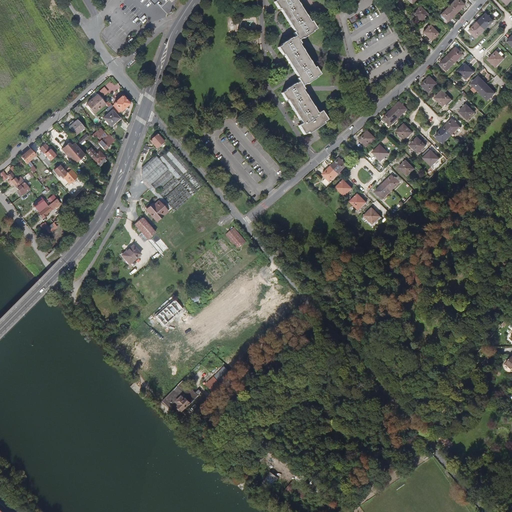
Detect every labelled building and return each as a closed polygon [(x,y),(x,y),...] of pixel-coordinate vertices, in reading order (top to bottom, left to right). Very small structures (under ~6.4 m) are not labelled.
[(274,0),(279,8),(280,7),(295,31),(294,31),(296,35),(277,46),(282,54),(284,53),(298,77),(297,77),(299,81),(281,92),(286,100),(288,99),(302,122),(298,124),(304,134),(307,131),(308,133),(323,124),(322,122),(325,120),(320,111),(316,113),(302,90),(303,89),(301,86),(319,74),(315,66),(313,67),(298,44),(300,43),(297,39),(315,27),(311,20),(309,21),(295,0),(274,0)] [(457,14),(465,5),(460,0),(456,0),(450,7),(457,14)] [(429,15),(421,7),(413,14),(422,22),(429,15)] [(449,22),(457,14),(450,7),(441,15),(449,22)] [(494,21),(487,13),(478,22),(486,29),(494,21)] [(486,29),(478,22),(470,30),(477,38),(486,29)] [(431,41),(438,33),(430,25),(423,32),(431,41)] [(456,64),(464,55),(457,48),(449,56),(456,64)] [(497,67),(505,59),(497,51),(489,59),(497,67)] [(456,64),(449,56),(441,64),(448,72),(456,64)] [(474,72),(466,64),(459,72),(467,80),(474,72)] [(429,92),(438,84),(431,77),(422,85),(429,92)] [(487,85),(479,77),(472,84),(480,93),(487,85)] [(496,94),(487,85),(480,93),(489,101),(496,94)] [(453,101),(443,91),(436,98),(444,107),(447,104),(448,106),(453,101)] [(105,105),(97,97),(87,106),(94,114),(105,105)] [(121,112),(130,105),(123,97),(115,105),(121,112)] [(400,117),(408,109),(401,102),(392,110),(400,117)] [(118,113),(111,105),(105,111),(108,115),(112,111),(116,115),(118,113)] [(475,113),(467,105),(460,113),(468,121),(475,113)] [(391,126),(400,117),(392,110),(384,119),(391,126)] [(111,127),(119,119),(116,115),(112,111),(108,115),(103,118),(111,127)] [(85,128),(78,120),(69,128),(76,136),(85,128)] [(452,136),(461,127),(453,120),(445,128),(452,136)] [(413,133),(405,125),(398,133),(406,141),(413,133)] [(452,136),(445,128),(436,136),(444,144),(452,136)] [(114,141),(108,135),(106,137),(100,129),(96,133),(97,135),(95,136),(100,141),(98,143),(103,149),(105,146),(107,148),(114,141)] [(366,145),(374,137),(367,129),(359,138),(366,145)] [(80,145),(88,137),(86,135),(78,142),(80,145)] [(156,148),(163,142),(167,147),(158,155),(160,158),(171,149),(172,148),(162,135),(159,137),(158,136),(151,142),(156,148)] [(426,147),(418,138),(411,146),(419,154),(426,147)] [(100,147),(92,139),(90,141),(97,149),(100,147)] [(74,165),(85,156),(79,149),(74,144),(70,147),(68,144),(61,151),(74,165)] [(55,156),(45,145),(40,150),(50,161),(55,156)] [(382,160),(389,152),(381,145),(373,152),(382,160)] [(104,159),(105,158),(100,152),(96,155),(91,148),(86,152),(97,165),(104,159)] [(204,187),(171,149),(160,158),(159,160),(168,170),(169,172),(174,178),(175,178),(180,184),(181,185),(192,198),(204,187)] [(26,164),(35,156),(31,150),(21,158),(26,164)] [(432,167),(440,160),(431,151),(424,159),(432,167)] [(168,170),(159,160),(157,157),(142,170),(142,176),(151,185),(168,170)] [(338,173),(346,165),(339,157),(331,165),(338,173)] [(104,159),(97,165),(99,167),(106,161),(104,159)] [(415,170),(407,162),(399,169),(408,178),(415,170)] [(338,173),(331,165),(322,173),(329,181),(338,173)] [(67,175),(60,167),(54,172),(59,178),(61,176),(69,185),(78,178),(70,168),(67,170),(69,173),(67,175)] [(9,178),(4,171),(0,175),(5,182),(9,179),(11,181),(8,183),(12,188),(15,186),(19,183),(13,175),(9,178)] [(157,193),(174,178),(169,172),(152,187),(157,193)] [(400,184),(392,176),(384,184),(391,192),(400,184)] [(163,199),(180,184),(175,178),(158,193),(163,199)] [(351,188),(343,180),(335,187),(343,196),(351,188)] [(24,190),(19,183),(15,186),(17,189),(19,192),(23,196),(30,191),(29,189),(27,190),(26,188),(24,190)] [(383,200),(391,192),(384,184),(375,192),(383,200)] [(152,187),(151,185),(150,188),(149,190),(159,201),(168,211),(171,209),(164,200),(163,199),(158,193),(157,193),(152,187)] [(174,212),(192,198),(181,185),(164,200),(171,209),(174,212)] [(184,224),(215,197),(205,186),(204,187),(192,198),(174,212),(184,224)] [(52,204),(57,199),(54,195),(48,200),(52,204)] [(365,203),(357,195),(349,202),(357,210),(365,203)] [(40,213),(46,208),(40,200),(34,205),(40,213)] [(46,215),(57,207),(58,208),(61,205),(58,201),(40,214),(43,219),(47,216),(46,215)] [(156,222),(168,212),(168,211),(159,201),(152,207),(151,206),(146,210),(149,213),(156,222)] [(380,218),(371,210),(364,217),(372,225),(380,218)] [(156,234),(143,218),(135,225),(148,240),(156,234)] [(49,233),(56,227),(52,223),(46,229),(49,233)] [(58,229),(51,233),(55,239),(62,235),(58,229)] [(247,244),(235,229),(227,236),(240,250),(247,244)] [(169,249),(156,234),(148,240),(161,256),(169,249)] [(129,266),(141,256),(133,247),(122,256),(129,266)] [(164,324),(179,311),(170,301),(155,314),(164,324)] [(223,366),(220,373),(226,376),(229,369),(223,366)] [(213,392),(224,382),(217,376),(207,385),(213,392)] [(187,394),(180,386),(169,397),(174,401),(181,395),(183,397),(178,401),(182,405),(179,407),(184,412),(193,404),(188,399),(190,398),(187,394)] [(274,484),(279,476),(271,471),(266,479),(274,484)] [(308,495),(298,486),(299,485),(294,480),(285,491),(292,497),(296,492),(304,499),(308,495)]
